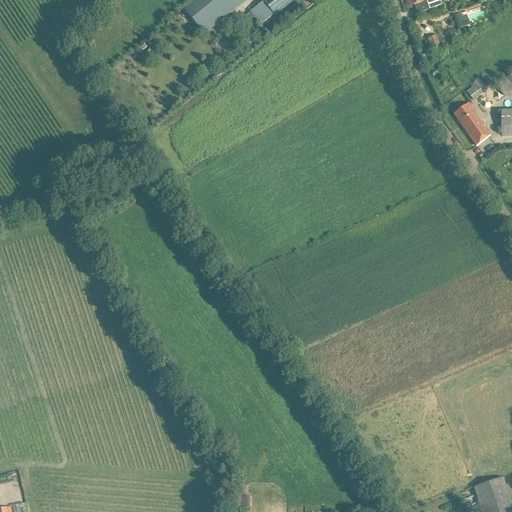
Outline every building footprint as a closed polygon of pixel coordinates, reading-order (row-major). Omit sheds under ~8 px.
[(239,0),(193,0),(184,7),(201,28),(202,30),(239,0)] [(263,1),(273,15),(274,16),(295,1),(293,0),(262,0),(263,1)] [(407,0),(410,7),(414,5),(417,14),(427,10),(430,9),(437,7),(434,0),(407,0)] [(273,15),(263,1),(250,12),(260,25),(273,15)] [(436,36),(428,39),(433,52),(441,48),(436,36)] [(511,74),(496,86),(497,88),(480,102),(486,110),(504,96),(505,98),(511,91),(511,74)] [(473,100),(482,92),(476,85),(467,92),(473,100)] [(454,115),(477,147),(490,136),(474,113),(475,112),(469,104),(454,115)] [(511,134),(511,110),(501,111),(501,135),(511,134)] [(467,507),(479,503),(482,511),(511,511),(511,506),(503,478),(474,488),(476,495),(464,499),(467,507)] [(245,484),(236,484),(236,496),(245,496),(245,484)] [(241,496),(232,496),(232,508),(240,508),(241,496)] [(240,508),(249,508),(249,496),(241,496),(240,508)]
